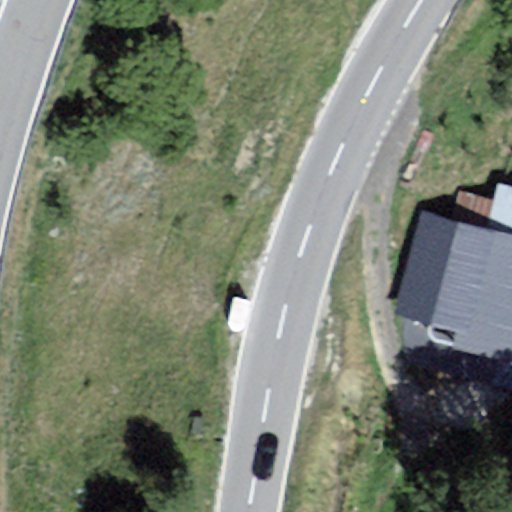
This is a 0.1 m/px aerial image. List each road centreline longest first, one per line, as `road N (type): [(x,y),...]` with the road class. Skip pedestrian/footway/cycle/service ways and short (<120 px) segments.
road 1 (tertiary): [(248,511),(303,246),(335,157),(422,0)]
road 2 (unclassified): [(0,118),(41,0)]
